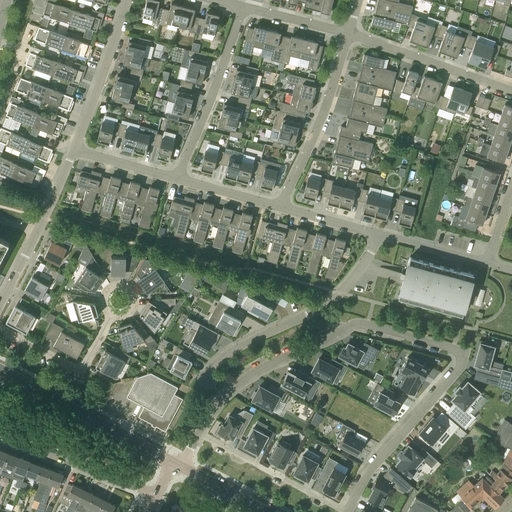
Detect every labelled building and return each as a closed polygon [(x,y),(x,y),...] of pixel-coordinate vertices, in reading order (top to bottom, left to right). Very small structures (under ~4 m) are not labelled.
[(153,23),(160,24),(163,12),(157,10),(159,0),(157,0),(146,0),(142,17),(154,20),(153,23)] [(304,8),(313,10),(314,0),(297,0),(297,1),(298,1),(305,3),(304,8)] [(314,0),(313,10),(329,14),(332,0),(314,0)] [(378,0),(376,7),(410,15),(411,14),(413,6),(398,2),(398,0),(378,0)] [(43,14),(70,23),(74,10),(57,5),(45,1),(43,8),(46,9),(45,11),(44,11),(43,14)] [(169,13),(163,12),(160,24),(166,26),(167,23),(178,26),(183,6),(171,3),(169,13)] [(195,9),(183,6),(178,26),(189,29),(189,31),(195,33),(198,20),(193,19),(195,9)] [(391,30),(393,21),(408,25),(410,15),(376,7),(374,15),(371,25),(391,30)] [(90,16),(90,15),(74,10),(70,23),(86,28),(83,37),(91,39),(93,31),(96,32),(97,28),(96,28),(97,25),(100,26),(102,20),(90,16)] [(90,16),(102,20),(104,14),(92,10),(90,15),(90,16)] [(198,20),(195,33),(202,35),(203,32),(214,35),(219,15),(207,12),(204,22),(198,20)] [(408,25),(407,26),(413,28),(409,40),(418,44),(425,23),(427,20),(411,14),(410,15),(408,25)] [(41,26),(47,28),(49,19),(44,17),(41,26)] [(425,23),(418,44),(427,47),(431,35),(437,37),(441,25),(435,23),(434,26),(425,23)] [(443,39),(438,51),(447,54),(455,33),(446,30),(447,27),(441,25),(437,37),(443,39)] [(259,26),(259,27),(255,26),(254,29),(248,27),(242,53),(251,55),(253,47),(263,49),(268,28),(267,29),(260,27),(260,26),(259,26)] [(34,40),(61,49),(65,36),(39,27),(38,30),(39,31),(38,33),(35,32),(33,38),(35,39),(34,40)] [(268,29),(268,28),(263,49),(273,51),(270,60),(275,61),(279,62),(285,37),(280,35),(281,33),(276,32),(277,31),(276,30),(276,31),(268,30),(268,29)] [(455,33),(447,54),(456,57),(461,45),(467,47),(471,35),(465,33),(464,37),(455,33)] [(283,71),(285,63),(288,64),(290,56),(300,58),(305,38),(304,38),(304,39),(296,37),(297,36),(296,36),(296,37),(291,35),(291,38),(285,37),(279,62),(279,64),(277,70),(283,71)] [(471,35),(467,47),(472,49),(468,61),(477,65),(484,44),(475,41),(477,37),(471,35)] [(92,45),(65,36),(61,49),(87,58),(88,57),(90,58),(92,52),(89,51),(90,48),(91,49),(92,45)] [(126,48),(125,52),(143,57),(146,45),(150,46),(151,40),(138,37),(137,43),(129,41),(127,49),(126,48)] [(305,38),(300,58),(309,61),(307,69),(316,71),(323,46),(317,45),(318,42),(313,41),(313,40),(312,41),(305,39),(305,38)] [(484,44),(477,65),(486,68),(490,56),(496,58),(500,46),(494,44),(493,47),(484,44)] [(30,46),(28,52),(40,56),(42,50),(30,46)] [(207,61),(206,60),(207,54),(188,50),(187,56),(191,56),(188,68),(206,73),(206,69),(206,68),(207,61)] [(25,65),(52,75),(56,62),(40,56),(28,52),(26,59),(29,60),(28,62),(27,62),(25,65)] [(140,69),(143,57),(125,52),(124,56),(125,57),(123,64),(131,67),(130,72),(142,75),(144,69),(140,69)] [(362,64),(360,73),(394,81),(396,72),(382,68),(384,59),(364,54),(362,64)] [(73,68),(56,62),(52,75),(78,84),(79,81),(78,81),(79,78),(82,79),(84,72),(73,68)] [(73,68),(84,72),(87,67),(75,62),(73,68)] [(257,75),(259,69),(246,66),(245,71),(237,69),(235,77),(234,77),(233,81),(251,85),(254,74),(257,75)] [(181,79),(180,85),(192,88),(193,82),(202,84),(204,76),(205,76),(206,73),(188,68),(185,80),(181,79)] [(411,94),(414,86),(418,74),(409,70),(404,82),(397,80),(393,92),(400,94),(401,91),(411,94)] [(141,81),(142,75),(130,72),(129,78),(117,75),(116,83),(115,83),(114,87),(131,91),(134,79),(141,81)] [(394,81),(360,73),(358,81),(357,81),(355,91),(375,96),(377,87),(391,91),(394,81)] [(295,85),(293,94),(313,100),(313,99),(312,99),(314,91),(315,92),(315,91),(314,91),(311,90),(313,86),(314,80),(308,78),(289,74),(287,83),(295,85)] [(416,96),(426,100),(433,79),(424,76),(420,88),(414,86),(411,94),(409,98),(415,100),(416,96)] [(47,88),(21,78),(20,81),(21,81),(20,84),(17,83),(14,89),(16,90),(42,100),(47,88)] [(434,103),(433,106),(439,108),(443,96),(438,94),(442,82),(433,79),(426,100),(434,103)] [(258,87),(251,85),(233,81),(232,85),(233,85),(231,93),(239,95),(238,101),(250,104),(252,98),(255,99),(258,87)] [(170,91),(177,92),(174,102),(192,106),(193,102),(192,102),(194,94),(190,93),(192,88),(180,85),(171,83),(170,91)] [(72,96),(75,88),(68,85),(66,93),(72,96)] [(439,108),(454,113),(455,110),(462,89),(453,86),(449,98),(443,96),(439,108)] [(129,103),(131,91),(114,87),(113,91),(114,91),(112,99),(122,101),(121,107),(134,110),(135,104),(129,103)] [(73,98),(47,88),(42,100),(68,110),(69,110),(70,110),(73,104),(70,103),(71,101),(72,101),(73,98)] [(471,93),(462,89),(455,110),(464,113),(462,117),(468,119),(473,107),(467,105),(471,93)] [(373,105),(375,96),(355,91),(352,100),(353,100),(351,109),(385,118),(387,108),(373,105)] [(290,104),(282,102),(280,111),(298,116),(305,117),(306,112),(309,112),(310,108),(311,108),(310,107),(312,100),(313,100),(293,94),(290,104)] [(12,97),(9,102),(21,107),(22,103),(23,101),(12,97)] [(491,100),(484,97),(480,107),(487,110),(491,100)] [(241,108),(242,108),(249,110),(250,104),(238,101),(236,106),(224,103),(222,111),(221,111),(220,115),(238,119),(241,108)] [(6,115),(9,116),(8,120),(5,119),(3,125),(10,129),(14,119),(32,126),(37,113),(23,108),(21,107),(9,102),(7,109),(9,110),(8,112),(7,112),(6,115)] [(191,110),(192,106),(174,102),(171,114),(168,113),(166,118),(179,122),(180,116),(188,118),(190,110),(191,110)] [(511,106),(505,105),(501,115),(511,118),(511,106)] [(385,118),(351,109),(349,118),(348,118),(346,127),(361,131),(361,132),(365,133),(368,124),(382,127),(385,118)] [(272,128),(280,130),(298,134),(299,130),(298,130),(300,122),(297,121),(298,116),(280,111),(277,111),(276,116),(275,116),(272,128)] [(53,120),(37,113),(32,126),(58,137),(59,133),(58,133),(59,130),(62,131),(65,125),(53,120)] [(53,120),(65,125),(67,119),(56,114),(53,120)] [(235,131),(238,119),(220,115),(219,119),(220,119),(218,127),(230,130),(229,135),(241,139),(243,133),(235,131)] [(511,118),(501,115),(498,125),(511,130),(511,118)] [(511,130),(498,125),(490,123),(484,121),(483,124),(488,126),(486,132),(494,135),(494,136),(511,141),(511,137),(511,130)] [(118,136),(121,123),(115,122),(114,125),(102,122),(96,142),(105,144),(105,143),(109,144),(112,134),(118,136)] [(121,123),(118,136),(124,137),(120,148),(129,151),(129,150),(133,151),(138,131),(138,132),(126,129),(127,125),(121,123)] [(140,125),(138,131),(133,151),(136,152),(136,153),(144,155),(148,144),(153,146),(157,133),(158,130),(140,125)] [(359,140),(361,132),(361,131),(346,127),(341,126),(338,136),(339,136),(337,145),(371,153),(372,148),(373,143),(359,140)] [(27,139),(1,128),(0,130),(0,131),(1,131),(0,132),(0,141),(21,151),(27,139)] [(269,139),(274,141),(272,146),(285,149),(286,144),(294,146),(296,138),(297,138),(298,134),(280,130),(272,128),(269,139)] [(163,135),(157,133),(153,146),(159,147),(156,158),(160,159),(160,160),(168,162),(174,142),(162,139),(163,135)] [(46,145),(53,147),(57,139),(49,136),(46,145)] [(494,136),(491,145),(490,146),(507,152),(511,141),(494,136)] [(52,150),(27,139),(21,151),(47,162),(48,161),(49,162),(52,156),(49,155),(50,152),(51,153),(52,150)] [(490,146),(477,141),(476,145),(481,147),(479,153),(494,159),(503,162),(507,152),(490,146)] [(438,153),(441,145),(434,143),(431,151),(438,153)] [(368,163),(370,157),(371,157),(374,156),(374,154),(371,153),(337,145),(335,153),(334,153),(332,163),(352,168),(354,159),(368,163)] [(221,164),(225,152),(218,150),(217,154),(205,151),(200,170),(208,173),(208,172),(212,173),(215,163),(221,164)] [(456,153),(449,151),(447,158),(454,160),(456,154),(456,153)] [(232,179),(236,180),(242,160),(241,160),(241,161),(229,157),(230,154),(225,152),(221,164),(227,166),(224,177),(232,179)] [(432,157),(426,155),(424,162),(431,164),(432,157)] [(0,171),(11,176),(16,164),(0,156),(0,171)] [(272,190),(276,177),(277,177),(281,164),(261,158),(260,162),(257,174),(263,176),(260,186),(264,187),(264,188),(272,190)] [(251,173),(257,174),(260,162),(254,160),(253,164),(242,161),(242,160),(236,180),(240,181),(240,182),(248,184),(251,173)] [(32,171),(16,164),(11,176),(36,188),(39,182),(40,183),(43,176),(32,171)] [(32,171),(43,176),(46,171),(34,166),(32,171)] [(474,176),(496,184),(499,173),(483,168),(480,178),(474,176)] [(91,212),(96,193),(96,192),(100,176),(101,176),(102,173),(92,171),(90,175),(87,175),(88,173),(81,171),(76,187),(86,190),(81,209),(91,212)] [(107,178),(101,176),(100,176),(96,192),(96,193),(106,195),(100,215),(110,218),(116,198),(115,198),(120,182),(121,179),(111,176),(110,181),(106,180),(107,178)] [(496,184),(474,176),(472,176),(471,180),(473,180),(471,186),(476,188),(492,194),(496,184)] [(318,189),(323,191),(327,179),(321,177),(320,181),(308,177),(305,187),(304,192),(302,197),(310,200),(311,199),(315,200),(318,189)] [(327,179),(323,191),(329,193),(326,204),(334,206),(335,205),(338,206),(344,187),(343,187),(332,184),(333,181),(327,179)] [(129,223),(135,203),(134,203),(139,187),(140,184),(130,181),(129,186),(126,185),(126,183),(120,182),(115,198),(116,198),(125,200),(120,220),(129,223)] [(358,182),(356,187),(355,191),(344,188),(344,187),(338,206),(342,207),(342,208),(350,211),(353,199),(359,201),(363,189),(364,184),(358,182)] [(145,189),(139,187),(134,203),(135,203),(145,206),(139,226),(149,228),(154,210),(156,211),(158,204),(156,203),(159,189),(150,187),(148,191),(145,191),(145,189)] [(476,188),(473,198),(472,199),(489,204),(492,194),(476,188)] [(369,190),(368,190),(363,189),(359,201),(365,203),(362,214),(370,216),(370,215),(374,216),(380,196),(379,196),(379,197),(368,194),(369,190)] [(462,206),(461,207),(485,215),(489,204),(472,199),(465,196),(460,194),(458,198),(465,200),(463,206),(462,206)] [(184,238),(189,218),(193,202),(194,202),(195,199),(185,196),(183,201),(180,200),(181,198),(174,196),(169,213),(179,216),(174,235),(184,238)] [(380,196),(374,216),(378,217),(378,218),(386,220),(389,209),(395,211),(398,199),(392,197),(391,201),(380,197),(380,196)] [(402,225),(410,227),(415,207),(403,204),(404,200),(398,199),(395,211),(401,212),(398,223),(402,224),(402,225)] [(200,204),(194,202),(193,202),(189,218),(199,221),(193,241),(203,243),(209,224),(208,224),(213,207),(214,204),(204,202),(203,207),(199,206),(200,204)] [(219,209),(213,207),(208,224),(209,224),(218,226),(212,246),(222,249),(228,229),(232,213),(233,210),(223,207),(222,212),(219,211),(219,209)] [(485,215),(461,207),(460,210),(458,216),(458,217),(465,220),(463,227),(475,232),(478,224),(482,225),(485,215)] [(441,221),(444,211),(439,209),(435,220),(441,221)] [(239,215),(232,213),(228,229),(237,232),(232,251),(242,254),(247,236),(249,237),(251,230),(249,229),(252,215),(243,212),(241,217),(238,216),(239,215)] [(277,264),(282,244),(286,228),(287,228),(288,225),(278,222),(276,227),(273,226),(274,224),(263,221),(263,220),(262,220),(257,237),(272,241),(267,261),(277,264)] [(293,230),(287,228),(286,228),(282,244),(292,247),(286,266),(296,269),(301,249),(306,233),(307,230),(297,228),(296,232),(292,231),(293,230)] [(312,235),(306,233),(301,249),(311,252),(305,272),(315,274),(321,255),(320,255),(325,238),(325,239),(326,236),(316,233),(315,238),(312,237),(312,235)] [(55,243),(50,241),(43,256),(51,260),(51,259),(59,263),(64,254),(67,255),(75,239),(59,235),(55,243)] [(0,272),(14,246),(0,238),(0,272)] [(325,277),(333,279),(334,280),(345,262),(344,262),(344,263),(341,262),(339,261),(341,255),(345,241),(336,238),(334,243),(331,242),(331,240),(325,239),(325,238),(320,255),(321,255),(330,257),(325,277)] [(125,271),(133,271),(140,258),(125,253),(125,257),(111,256),(110,273),(125,274),(125,271)] [(104,279),(99,276),(103,274),(92,254),(86,266),(72,286),(74,288),(88,290),(95,291),(104,279)] [(473,275),(410,257),(405,274),(401,273),(400,279),(403,280),(398,297),(462,315),(465,304),(466,305),(467,303),(468,302),(469,299),(470,298),(471,296),(471,295),(471,293),(471,292),(471,290),(472,289),(472,287),(471,286),(470,285),(473,275)] [(140,266),(136,273),(140,279),(138,280),(147,293),(150,292),(150,293),(175,292),(175,291),(171,291),(148,260),(144,259),(140,266)] [(25,292),(35,298),(40,300),(48,285),(51,287),(59,272),(45,265),(41,272),(37,270),(25,292)] [(188,272),(180,286),(188,290),(196,276),(188,272)] [(220,288),(222,281),(211,278),(210,283),(220,288)] [(249,289),(246,300),(242,306),(266,319),(272,307),(270,306),(276,296),(287,299),(277,296),(236,284),(235,285),(249,289)] [(192,294),(197,297),(200,290),(194,287),(188,296),(190,298),(192,294)] [(96,316),(93,305),(92,304),(92,303),(91,303),(90,303),(88,296),(70,294),(79,321),(84,319),(95,321),(96,321),(94,316),(96,316)] [(175,298),(153,299),(153,302),(149,300),(140,314),(154,331),(171,305),(176,305),(175,298)] [(244,314),(219,300),(208,321),(233,334),(244,314)] [(35,316),(26,311),(28,309),(18,304),(9,321),(27,331),(35,316)] [(52,323),(56,316),(50,313),(46,320),(52,323)] [(191,329),(183,343),(205,355),(209,347),(213,349),(221,335),(188,317),(188,318),(185,316),(182,323),(184,324),(184,325),(191,329)] [(84,343),(62,331),(64,328),(53,322),(45,336),(56,342),(54,345),(76,357),(84,343)] [(155,340),(140,324),(135,328),(130,323),(118,327),(123,346),(147,339),(149,342),(155,340)] [(484,342),(479,341),(477,349),(478,349),(474,365),(483,367),(482,374),(499,379),(500,376),(501,371),(489,367),(494,347),(484,344),(484,342)] [(350,362),(356,365),(361,355),(372,361),(378,350),(365,343),(361,350),(348,343),(345,348),(343,347),(343,349),(341,348),(338,353),(340,354),(339,355),(346,359),(350,362)] [(112,346),(109,352),(106,351),(97,367),(116,377),(124,361),(128,363),(131,356),(112,346)] [(166,368),(182,377),(190,361),(189,360),(192,354),(183,350),(177,347),(166,368)] [(429,368),(408,357),(394,383),(406,390),(406,391),(414,396),(419,387),(429,368)] [(312,371),(332,381),(336,373),(342,376),(346,366),(335,360),(332,365),(319,358),(312,371)] [(321,382),(298,370),(296,375),(288,371),(286,374),(287,374),(281,384),(304,395),(308,386),(313,389),(315,386),(318,388),(321,382)] [(169,424),(183,399),(174,394),(178,387),(151,372),(137,377),(127,396),(144,406),(138,417),(166,431),(167,429),(170,431),(172,426),(169,424)] [(511,372),(510,378),(501,376),(500,375),(497,385),(511,392),(511,372)] [(379,384),(375,390),(380,392),(374,404),(393,414),(400,402),(389,397),(392,391),(379,384)] [(256,392),(255,391),(251,398),(253,398),(252,400),(271,410),(277,400),(287,403),(291,395),(271,385),(268,390),(260,386),(256,392)] [(447,404),(444,408),(443,409),(461,424),(470,414),(465,409),(474,398),(461,388),(451,401),(448,399),(445,402),(447,404)] [(235,436),(240,439),(253,414),(245,410),(239,421),(229,415),(224,424),(223,423),(221,427),(219,426),(215,433),(222,437),(223,435),(228,438),(229,437),(233,439),(235,436)] [(440,435),(446,440),(458,425),(442,412),(436,419),(433,417),(419,433),(421,434),(419,436),(429,444),(430,442),(432,444),(440,435)] [(511,418),(510,417),(505,428),(501,425),(497,435),(500,437),(498,442),(511,449),(511,418)] [(364,442),(352,435),(355,430),(343,423),(339,429),(345,433),(339,445),(357,455),(359,452),(364,442)] [(276,433),(267,428),(264,434),(253,429),(244,446),(258,454),(265,441),(270,444),(276,433)] [(270,462),(276,466),(277,464),(283,467),(286,462),(291,465),(298,453),(292,450),(293,450),(289,448),(291,445),(283,441),(282,444),(279,442),(269,460),(271,461),(270,462)] [(422,447),(422,448),(418,453),(408,445),(398,456),(401,458),(396,464),(410,476),(416,469),(414,467),(422,459),(431,467),(437,461),(422,447)] [(511,478),(511,449),(510,449),(507,447),(506,447),(504,452),(507,454),(501,463),(502,464),(503,465),(496,475),(492,471),(486,466),(484,469),(489,474),(496,480),(490,486),(490,487),(498,494),(511,478)] [(8,453),(0,473),(0,474),(11,478),(11,477),(14,470),(19,457),(8,453)] [(295,475),(301,478),(302,477),(308,480),(310,477),(315,480),(322,468),(316,465),(317,463),(303,455),(294,473),(295,474),(295,475)] [(30,461),(19,457),(14,470),(11,477),(17,479),(15,486),(20,488),(23,481),(25,474),(30,461)] [(339,488),(338,487),(345,474),(333,468),(336,462),(329,458),(318,479),(325,483),(322,488),(329,492),(328,493),(335,497),(339,488)] [(41,466),(30,461),(25,474),(37,478),(41,466)] [(346,471),(348,467),(339,462),(337,466),(346,471)] [(41,466),(37,478),(40,480),(33,499),(40,502),(52,470),(41,466)] [(377,477),(374,482),(372,487),(374,488),(368,499),(378,504),(382,507),(388,496),(385,494),(390,485),(406,493),(414,487),(400,475),(390,467),(383,475),(385,477),(384,480),(377,477)] [(40,502),(36,511),(43,511),(47,504),(45,504),(53,484),(59,487),(64,474),(52,470),(40,502)] [(450,511),(468,511),(472,509),(470,507),(483,496),(495,508),(502,500),(497,495),(498,494),(490,487),(490,486),(482,478),(479,482),(475,487),(474,487),(468,480),(455,491),(457,493),(451,498),(457,504),(450,511)] [(73,484),(72,486),(68,484),(59,502),(69,506),(66,511),(72,511),(84,489),(73,484)] [(84,511),(85,511),(94,495),(84,489),(72,511),(78,511),(79,510),(80,511),(84,503),(88,505),(84,511)] [(94,495),(85,511),(98,511),(105,500),(94,495)] [(406,511),(435,511),(437,508),(415,496),(406,511)] [(105,500),(98,511),(111,511),(115,505),(105,500)]
